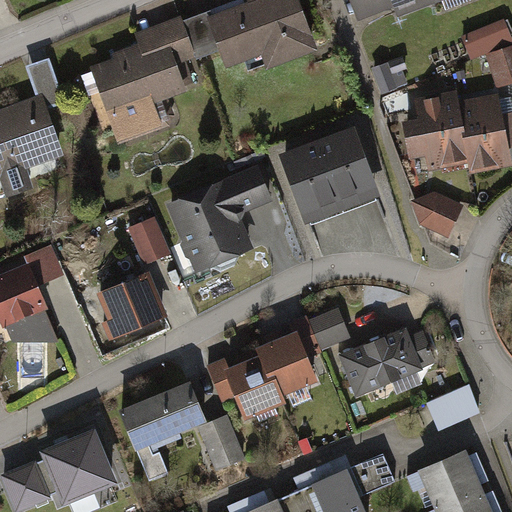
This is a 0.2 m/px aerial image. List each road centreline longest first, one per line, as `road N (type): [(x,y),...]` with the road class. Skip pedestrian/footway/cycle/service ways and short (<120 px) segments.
road 1 (residential): [(0,433),(239,306),(334,270),(382,265),(464,276)]
road 2 (residential): [(0,50),(117,0)]
